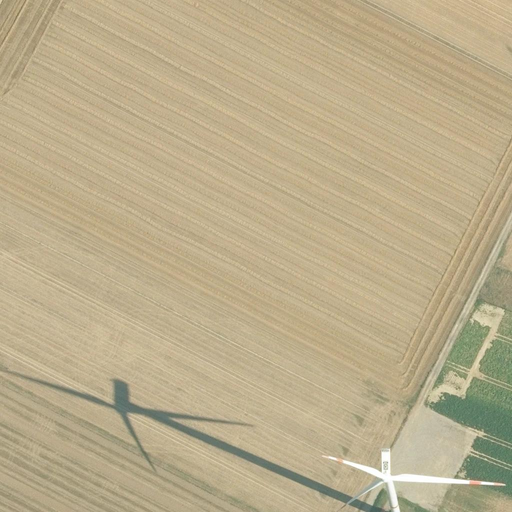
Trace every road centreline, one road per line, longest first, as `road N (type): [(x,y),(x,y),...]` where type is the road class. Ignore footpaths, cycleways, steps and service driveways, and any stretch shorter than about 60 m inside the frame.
road 1 (track): [(376,511),(511,243)]
road 2 (track): [(0,384),(245,511)]
